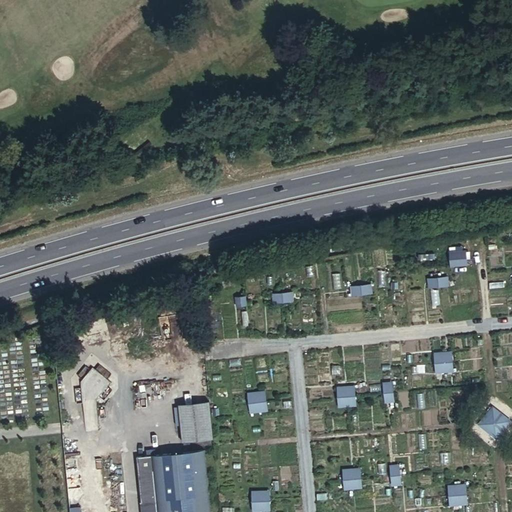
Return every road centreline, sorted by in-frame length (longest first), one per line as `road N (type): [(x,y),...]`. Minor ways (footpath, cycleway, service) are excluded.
road 1 (trunk): [(0,291),(276,215),(511,169)]
road 2 (trunk): [(511,142),(218,201),(0,263)]
road 3 (track): [(261,442),(459,424)]
